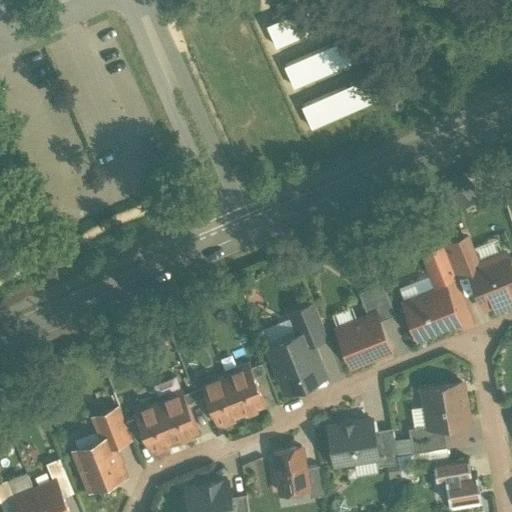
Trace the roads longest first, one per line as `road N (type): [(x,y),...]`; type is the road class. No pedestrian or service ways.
road 1 (residential): [(509,511),(472,335),(154,468),(134,511)]
road 2 (secondary): [(511,118),(251,230)]
road 3 (residential): [(131,0),(230,238)]
road 4 (residential): [(251,230),(156,15),(141,0)]
road 5 (secondary): [(230,238),(0,339)]
